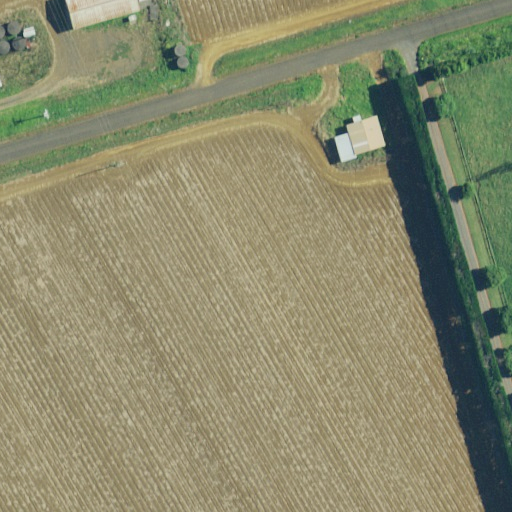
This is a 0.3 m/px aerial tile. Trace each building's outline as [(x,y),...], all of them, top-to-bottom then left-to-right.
[(62,0),(71,30),(136,11),(134,4),(132,0),(62,0)] [(6,38),(20,33),(16,21),(2,26),(6,38)] [(21,28),(23,37),(35,35),(33,25),(21,28)] [(20,33),(6,38),(10,51),(25,46),(20,33)] [(6,38),(0,39),(0,54),(10,51),(6,38)] [(357,121),(356,116),(342,120),(346,134),(332,138),(339,162),(354,158),(353,155),(382,146),(373,116),(357,121)]
